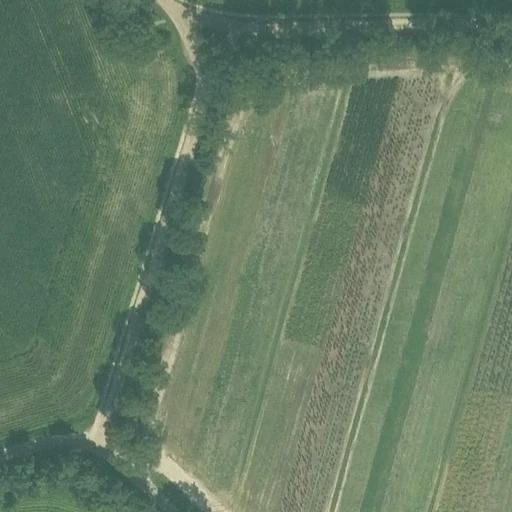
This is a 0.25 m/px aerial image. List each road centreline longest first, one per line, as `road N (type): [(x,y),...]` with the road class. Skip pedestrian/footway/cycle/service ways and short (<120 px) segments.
road 1 (track): [(204,92),(98,446)]
road 2 (track): [(485,25),(266,27)]
road 3 (unclassified): [(172,511),(90,442),(54,441),(0,457)]
